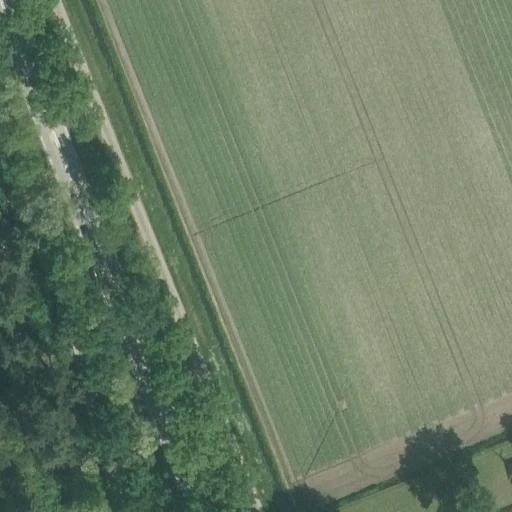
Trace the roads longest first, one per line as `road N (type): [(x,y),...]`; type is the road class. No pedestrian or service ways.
road 1 (unclassified): [(262,511),(58,0)]
road 2 (primary): [(202,511),(0,0)]
road 3 (unclassified): [(120,511),(74,326),(0,136)]
